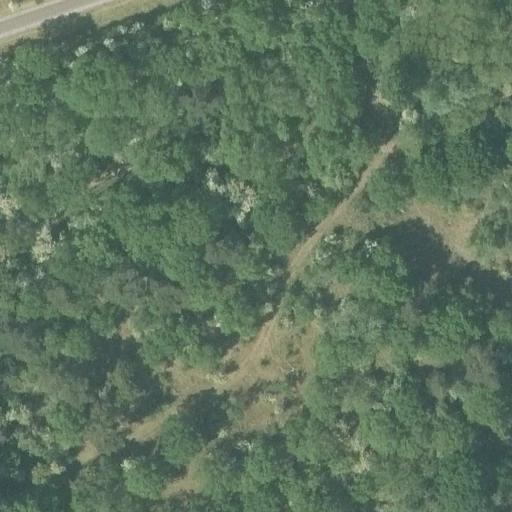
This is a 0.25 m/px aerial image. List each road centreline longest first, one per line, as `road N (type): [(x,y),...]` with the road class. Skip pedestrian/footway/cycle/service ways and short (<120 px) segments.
road 1 (unknown): [(511,84),(441,137),(371,151),(161,164),(110,179),(18,240),(0,243)]
road 2 (track): [(371,151),(352,196),(292,273),(267,335),(206,402),(70,488),(0,487)]
road 3 (track): [(371,151),(352,45),(353,0)]
